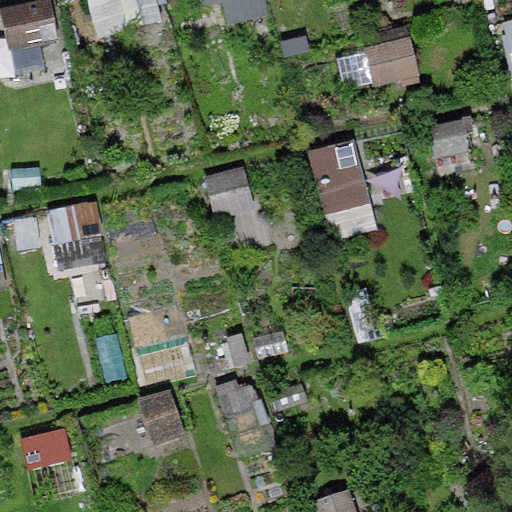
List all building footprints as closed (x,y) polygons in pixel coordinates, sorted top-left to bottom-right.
[(55,0),(53,0),(7,11),(17,54),(66,42),(55,0)] [(96,0),(107,30),(161,11),(156,0),(96,0)] [(428,38),(375,43),(378,87),(432,82),(428,38)] [(379,233),(369,166),(417,159),(413,132),(322,145),(336,240),(379,233)] [(229,244),(267,235),(253,168),(214,176),(229,244)] [(54,212),(62,249),(113,238),(104,201),(54,212)] [(0,291),(15,289),(3,227),(0,227),(0,291)] [(227,389),(248,456),(282,446),(261,378),(227,389)]
